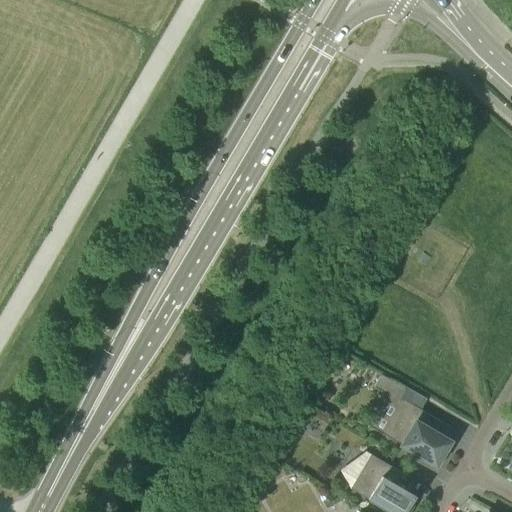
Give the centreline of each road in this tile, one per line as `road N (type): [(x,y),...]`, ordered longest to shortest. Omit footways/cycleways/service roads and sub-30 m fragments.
road 1 (primary): [(117,369),(164,308),(348,0)]
road 2 (primary): [(316,0),(144,295),(117,369)]
road 3 (unclassified): [(0,344),(198,0)]
road 4 (primary): [(36,511),(117,369)]
